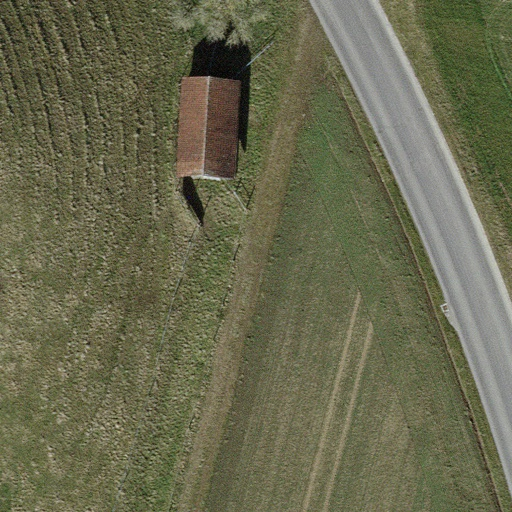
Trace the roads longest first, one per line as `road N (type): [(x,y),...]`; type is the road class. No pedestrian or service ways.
road 1 (track): [(312,0),(182,511)]
road 2 (unclassified): [(511,344),(482,252),(364,0)]
